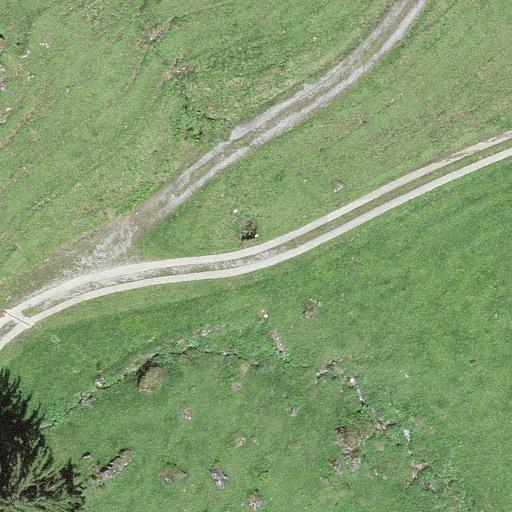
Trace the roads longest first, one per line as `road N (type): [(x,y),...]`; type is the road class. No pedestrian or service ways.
road 1 (track): [(0,337),(33,298),(396,213),(511,166)]
road 2 (track): [(33,298),(421,0)]
